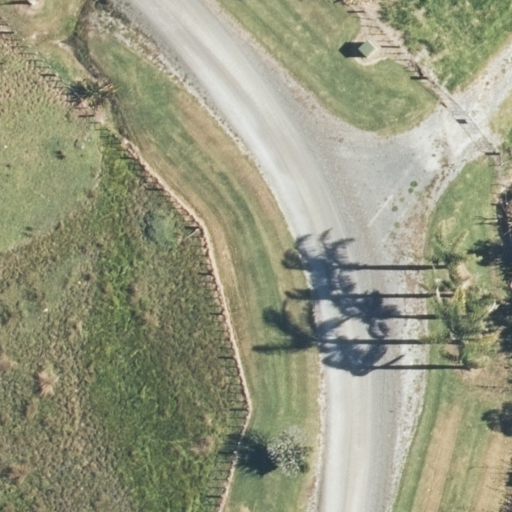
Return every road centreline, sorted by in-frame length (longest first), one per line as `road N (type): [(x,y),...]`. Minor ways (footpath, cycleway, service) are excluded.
road 1 (track): [(330,511),(372,266),(150,0)]
road 2 (track): [(372,266),(511,84)]
